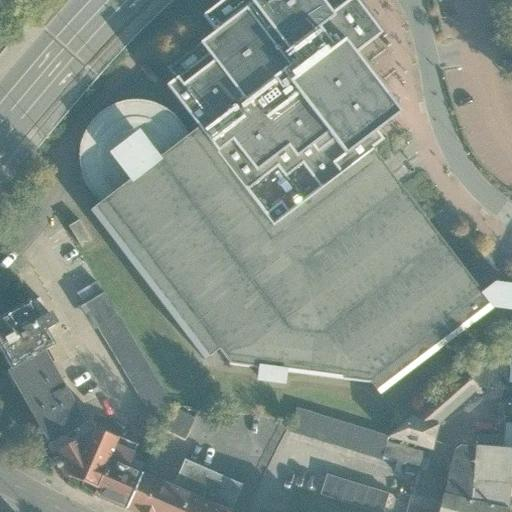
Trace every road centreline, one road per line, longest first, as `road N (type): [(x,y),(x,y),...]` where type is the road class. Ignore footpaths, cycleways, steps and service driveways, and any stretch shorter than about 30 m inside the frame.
road 1 (unknown): [(387,174),(282,253),(244,239),(197,184),(177,173),(139,197),(152,242),(220,321),(256,347),(285,353),(352,340),(465,275)]
road 2 (residential): [(411,0),(454,158),(511,214)]
road 3 (tertiary): [(111,0),(0,122)]
road 4 (unknown): [(465,275),(387,174)]
